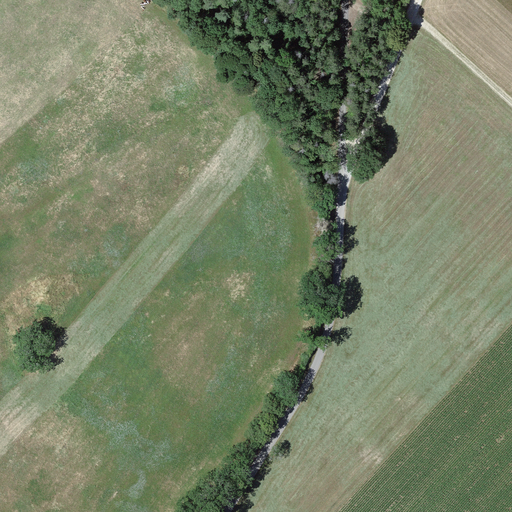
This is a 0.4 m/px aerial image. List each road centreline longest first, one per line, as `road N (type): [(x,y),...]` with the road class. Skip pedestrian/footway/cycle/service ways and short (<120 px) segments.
road 1 (unclassified): [(342,185),(337,275),(317,363),(226,511)]
road 2 (track): [(417,0),(342,185)]
road 3 (unclassified): [(342,185),(344,0)]
road 4 (track): [(410,15),(511,102)]
